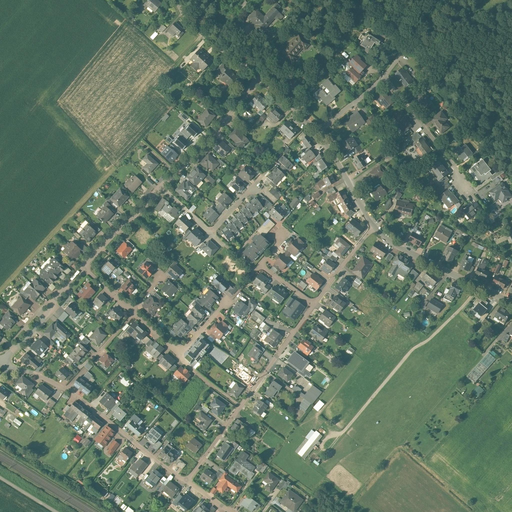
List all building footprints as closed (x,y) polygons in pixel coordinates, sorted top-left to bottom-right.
[(161,4),(156,0),(154,0),(147,0),(147,1),(145,4),(148,7),(149,6),(155,11),(154,12),(155,13),(161,4)] [(249,6),(245,2),(240,8),(244,11),(249,6)] [(264,18),(256,11),(248,19),(258,28),(256,30),(263,36),(268,31),(265,29),(276,17),(280,20),(283,17),(279,13),(273,8),(264,18)] [(239,21),(235,26),(240,31),(245,26),(239,21)] [(183,30),(175,23),(167,32),(173,37),(176,33),(178,36),(182,31),(183,30)] [(380,42),(367,33),(365,37),(361,35),(358,39),(361,41),(359,44),(365,49),(364,51),(367,54),(371,49),(375,44),(378,46),(380,42)] [(298,35),(281,54),(292,64),(296,59),(293,56),(295,55),(296,55),(302,48),(304,50),(309,45),(298,35)] [(381,43),(378,48),(377,48),(373,54),(379,57),(387,46),(381,43)] [(282,44),(275,51),(278,53),(285,46),(282,44)] [(360,59),(356,56),(348,50),(346,52),(341,57),(348,63),(346,64),(347,69),(349,71),(346,75),(344,77),(345,79),(345,80),(347,80),(348,82),(351,79),(355,83),(358,80),(360,80),(359,78),(364,73),(361,71),(366,67),(359,60),(360,59)] [(211,61),(200,51),(191,60),(195,63),(192,66),(196,71),(199,67),(202,71),(206,67),(205,66),(207,64),(208,65),(211,61)] [(227,67),(224,64),(219,69),(223,72),(226,68),(227,67)] [(233,74),(226,68),(223,72),(224,74),(222,76),(221,77),(220,78),(220,79),(223,81),(224,81),(225,80),(228,83),(227,84),(230,87),(234,83),(236,83),(236,81),(238,79),(235,76),(235,74),(233,74)] [(402,69),(395,74),(405,87),(412,81),(405,72),(404,72),(402,69)] [(296,80),(288,84),(291,91),(300,87),(296,80)] [(330,92),(326,96),(322,91),(317,95),(326,106),(331,102),(330,102),(334,99),(333,97),(339,92),(333,85),(332,86),(327,80),(322,85),(325,89),(327,87),(330,92)] [(426,83),(420,87),(423,91),(429,86),(426,83)] [(432,104),(421,91),(413,97),(419,105),(422,102),(427,109),(432,104)] [(388,98),(384,92),(375,99),(381,106),(383,105),(386,109),(394,102),(389,97),(388,98)] [(263,101),(257,95),(251,102),(255,106),(256,106),(262,111),(268,104),(264,100),(263,101)] [(282,117),(273,109),(267,116),(276,123),(282,117)] [(209,112),(206,110),(198,121),(206,127),(215,116),(209,112)] [(407,119),(400,111),(393,116),(396,120),(394,122),(397,126),(398,125),(403,130),(406,128),(407,129),(411,126),(406,120),(407,119)] [(441,112),(431,120),(442,133),(449,127),(442,119),(445,117),(441,112)] [(263,113),(258,119),(261,122),(267,117),(263,113)] [(357,113),(350,118),(353,122),(347,126),(350,130),(352,129),(353,131),(358,128),(357,127),(364,123),(361,119),(359,116),(357,113)] [(236,116),(231,120),(236,125),(241,121),(236,116)] [(372,118),(365,123),(368,128),(375,123),(372,118)] [(291,125),(287,122),(280,130),(290,139),(297,131),(295,129),(294,129),(291,126),(291,125)] [(185,130),(191,135),(194,138),(199,132),(191,124),(185,130)] [(185,130),(184,128),(181,132),(188,138),(191,135),(185,130)] [(248,141),(243,137),(236,130),(230,136),(234,141),(233,142),(240,149),(248,141)] [(188,138),(181,132),(178,135),(179,137),(179,136),(185,141),(188,138)] [(306,136),(303,133),(297,139),(300,142),(301,141),(301,140),(306,136)] [(421,139),(416,133),(410,137),(415,143),(416,142),(421,139)] [(315,144),(307,135),(306,136),(301,140),(301,141),(308,149),(308,150),(308,149),(315,144)] [(185,141),(179,136),(179,137),(174,143),(182,150),(188,144),(185,141)] [(351,138),(348,140),(343,143),(345,147),(346,146),(349,151),(349,152),(352,149),(352,150),(353,149),(357,146),(351,138)] [(425,142),(422,138),(421,139),(416,142),(419,146),(415,150),(420,156),(422,158),(432,150),(425,142)] [(226,146),(221,141),(214,148),(223,157),(229,150),(228,149),(229,149),(226,146)] [(415,143),(406,150),(415,160),(420,156),(415,150),(419,146),(416,142),(415,143)] [(229,143),(226,146),(229,149),(228,149),(229,150),(232,152),(235,148),(229,143)] [(178,151),(171,145),(169,148),(172,151),(176,154),(178,151)] [(362,149),(359,145),(357,146),(353,149),(356,153),(362,149)] [(465,145),(461,148),(459,146),(454,150),(462,161),(467,157),(468,158),(472,154),(465,145)] [(169,148),(168,147),(166,149),(166,148),(163,151),(163,152),(162,154),(166,157),(166,158),(170,162),(173,160),(175,157),(175,158),(177,155),(176,154),(172,151),(169,148)] [(305,155),(302,158),(306,163),(315,157),(310,151),(310,152),(305,155)] [(362,151),(359,153),(364,160),(367,157),(362,151)] [(391,154),(384,158),(386,162),(393,159),(391,154)] [(157,164),(147,155),(143,159),(148,163),(143,169),(148,173),(149,174),(157,164)] [(218,164),(208,155),(200,163),(204,167),(206,165),(212,171),(218,164)] [(366,165),(360,155),(352,160),(354,162),(354,161),(356,165),(359,169),(366,165)] [(292,165),(283,156),(278,161),(282,165),(287,169),(288,171),(289,171),(291,169),(290,167),(292,165)] [(324,158),(313,165),(319,173),(320,172),(321,173),(321,172),(330,166),(324,158)] [(490,170),(483,160),(478,164),(477,164),(477,165),(475,166),(477,168),(473,172),(481,183),(489,177),(492,175),(489,172),(490,170)] [(448,174),(439,162),(432,168),(440,178),(438,179),(439,181),(444,177),(448,174)] [(379,166),(369,173),(374,181),(385,174),(379,166)] [(254,174),(246,167),(240,174),(245,179),(248,181),(254,174)] [(205,176),(196,168),(187,177),(196,185),(205,176)] [(278,170),(276,168),(271,173),(279,180),(284,175),(283,174),(278,170)] [(501,170),(492,177),(494,180),(498,177),(504,173),(501,170)] [(279,180),(271,173),(267,178),(271,182),(275,185),(279,180)] [(215,181),(208,175),(205,178),(212,184),(215,181)] [(135,176),(129,183),(128,182),(124,185),(132,192),(141,182),(135,176)] [(331,176),(323,180),(325,185),(326,187),(334,183),(331,176)] [(444,177),(439,181),(443,186),(446,183),(448,182),(444,177)] [(494,180),(492,181),(495,186),(501,181),(498,177),(494,180)] [(269,184),(271,182),(267,178),(263,182),(267,186),(269,184)] [(236,180),(231,186),(229,189),(233,193),(236,190),(238,192),(244,186),(241,183),(241,184),(239,182),(236,180)] [(183,182),(176,190),(187,200),(191,195),(193,192),(191,191),(192,190),(186,185),(186,184),(183,182)] [(194,188),(188,182),(186,184),(186,185),(192,190),(194,188)] [(393,183),(384,189),(387,194),(396,188),(393,183)] [(443,186),(438,191),(440,194),(449,187),(446,183),(443,186)] [(508,192),(503,184),(490,193),(495,200),(499,197),(503,203),(511,197),(508,192)] [(380,185),(370,192),(373,197),(376,201),(387,194),(384,189),(383,190),(380,185)] [(111,199),(111,200),(114,203),(119,207),(128,197),(120,190),(111,199)] [(342,190),(333,195),(335,199),(336,198),(339,203),(344,201),(347,199),(342,190)] [(459,202),(453,195),(452,196),(448,191),(441,196),(446,203),(445,204),(449,208),(452,206),(453,205),(454,204),(455,205),(459,202)] [(231,200),(224,193),(217,201),(219,203),(224,208),(231,200)] [(162,198),(155,209),(159,212),(161,209),(165,213),(167,214),(168,213),(172,217),(173,217),(175,214),(177,211),(173,207),(172,208),(169,205),(169,204),(169,203),(169,202),(168,201),(167,201),(166,201),(165,200),(162,198)] [(258,201),(256,198),(250,202),(256,210),(262,206),(261,205),(258,201)] [(300,202),(296,198),(290,205),(294,209),(300,202)] [(347,199),(344,201),(339,203),(345,213),(350,210),(353,209),(347,199)] [(404,203),(398,201),(397,206),(395,205),(393,210),(395,210),(394,214),(399,216),(402,216),(403,216),(410,217),(413,205),(404,203)] [(256,210),(250,202),(244,206),(245,207),(251,214),(256,210)] [(472,209),(471,207),(470,207),(464,212),(470,219),(475,216),(474,215),(477,212),(478,213),(482,210),(476,202),(476,203),(477,205),(472,209)] [(224,208),(219,203),(216,207),(221,212),(224,208)] [(281,209),(277,205),(269,213),(274,217),(281,209)] [(105,207),(97,216),(96,216),(101,221),(104,223),(113,214),(108,209),(105,207)] [(251,214),(245,207),(240,211),(241,212),(246,219),(252,215),(251,214)] [(211,208),(207,212),(206,213),(207,213),(204,216),(211,222),(218,215),(213,210),(211,208)] [(286,214),(281,209),(274,217),(279,222),(286,214)] [(246,219),(241,212),(235,216),(236,217),(241,224),(247,220),(246,219)] [(172,217),(168,213),(167,214),(165,213),(162,216),(170,223),(175,219),(173,217),(172,217)] [(188,222),(182,216),(179,220),(176,224),(181,229),(182,228),(185,230),(184,231),(185,232),(187,229),(191,225),(188,222)] [(241,224),(236,217),(230,221),(231,222),(237,230),(237,229),(242,226),(241,224)] [(268,219),(257,231),(263,237),(275,225),(268,219)] [(363,228),(352,220),(346,228),(357,236),(363,228)] [(93,230),(88,225),(89,224),(85,221),(84,222),(82,225),(85,227),(83,230),(92,238),(92,237),(94,235),(96,233),(93,230)] [(237,230),(231,222),(226,226),(227,227),(232,235),(238,231),(237,229),(237,230)] [(392,229),(399,231),(401,225),(394,222),(392,229)] [(232,235),(227,227),(221,231),(227,240),(233,236),(232,235)] [(452,234),(440,227),(434,236),(435,237),(435,236),(439,238),(439,239),(446,243),(452,234)] [(192,233),(188,237),(193,242),(192,243),(195,246),(203,238),(200,235),(201,234),(199,232),(196,229),(192,233)] [(92,238),(83,230),(79,234),(88,242),(90,240),(89,240),(91,237),(92,238)] [(189,231),(185,236),(182,238),(185,241),(188,237),(192,233),(189,231)] [(423,238),(412,233),(408,241),(411,243),(412,243),(418,247),(423,238)] [(259,235),(243,253),(253,262),(269,244),(259,235)] [(349,246),(339,238),(335,243),(340,247),(335,253),(341,257),(349,246)] [(296,240),(295,240),(293,243),(290,241),(289,243),(299,252),(303,247),(302,246),(296,240)] [(134,246),(128,241),(125,244),(131,249),(134,246)] [(218,249),(209,241),(205,245),(202,249),(210,257),(218,249)] [(81,251),(72,242),(70,245),(69,244),(68,244),(66,246),(76,255),(78,253),(79,253),(81,251)] [(299,252),(289,243),(287,245),(289,247),(287,249),(287,250),(292,254),(294,256),(299,252)] [(387,250),(375,243),(370,251),(382,258),(387,250)] [(125,244),(124,244),(117,251),(124,257),(131,249),(125,244)] [(76,255),(66,246),(65,247),(65,249),(66,250),(63,252),(69,258),(72,260),(74,258),(74,257),(76,255)] [(457,251),(450,248),(448,249),(444,256),(446,257),(444,260),(451,264),(457,251)] [(283,254),(280,257),(278,255),(276,257),(286,266),(290,261),(288,258),(283,254)] [(409,261),(398,255),(393,264),(394,265),(389,273),(393,276),(395,272),(405,278),(412,266),(408,263),(407,263),(409,261)] [(469,257),(465,255),(461,264),(462,264),(461,268),(468,271),(472,263),(467,261),(469,257)] [(286,266),(276,257),(274,259),(277,261),(274,264),(281,269),(282,271),(286,266)] [(43,266),(57,278),(58,276),(56,275),(60,271),(62,272),(64,269),(54,260),(53,260),(50,261),(50,259),(50,258),(46,263),(43,266)] [(69,258),(65,262),(70,266),(74,262),(72,260),(69,258)] [(155,264),(148,258),(145,262),(146,263),(152,268),(155,264)] [(118,265),(111,259),(105,265),(102,269),(109,275),(118,265)] [(326,262),(324,262),(323,263),(324,266),(321,270),(324,272),(326,269),(330,272),(335,265),(331,263),(327,260),(326,262)] [(177,263),(175,261),(169,268),(171,270),(175,266),(177,263)] [(361,261),(353,272),(362,278),(372,264),(369,262),(367,265),(361,261)] [(152,268),(146,263),(144,266),(144,265),(138,271),(146,278),(149,276),(152,273),(152,272),(154,270),(152,268)] [(480,278),(484,270),(486,267),(480,264),(475,275),(480,278)] [(57,278),(43,266),(41,268),(43,270),(43,271),(41,271),(40,269),(37,273),(40,276),(48,284),(50,282),(51,284),(54,280),(52,279),(53,278),(55,279),(57,278)] [(175,266),(171,270),(168,273),(176,279),(182,272),(175,266)] [(484,270),(480,278),(486,280),(489,273),(484,270)] [(428,271),(422,278),(433,286),(438,279),(428,271)] [(268,281),(259,274),(253,283),(257,285),(262,289),(264,290),(262,292),(265,294),(270,287),(266,284),(268,281)] [(322,282),(312,274),(307,282),(317,290),(322,282)] [(501,279),(496,276),(493,284),(498,286),(502,279),(502,278),(501,279)] [(228,285),(219,277),(213,283),(215,285),(215,287),(217,289),(219,289),(222,292),(228,285)] [(350,284),(343,278),(336,289),(339,292),(340,290),(344,293),(350,284)] [(507,281),(502,279),(498,286),(503,289),(507,281)] [(40,284),(35,280),(31,284),(41,293),(45,289),(40,284)] [(180,287),(173,281),(171,284),(177,289),(176,289),(177,290),(180,287)] [(171,284),(168,282),(162,290),(169,296),(173,291),(174,292),(176,289),(177,289),(171,284)] [(418,282),(414,287),(419,291),(423,286),(418,282)] [(131,284),(129,283),(127,285),(123,289),(130,295),(136,289),(135,288),(135,287),(134,286),(132,286),(131,284)] [(462,287),(453,283),(447,295),(453,298),(456,294),(458,295),(462,287)] [(41,293),(31,284),(28,288),(37,296),(41,293)] [(237,290),(231,284),(228,287),(230,289),(228,292),(232,295),(237,290)] [(82,289),(90,296),(94,292),(88,286),(85,289),(83,288),(82,289)] [(215,292),(209,286),(207,289),(209,291),(213,294),(215,292)] [(274,286),(269,294),(272,296),(277,289),(274,286)] [(37,296),(28,288),(24,292),(29,296),(34,300),(37,296)] [(286,294),(278,288),(277,289),(272,296),(271,297),(280,303),(286,294)] [(90,296),(82,289),(81,290),(83,292),(80,295),(86,301),(90,296)] [(413,298),(417,293),(412,289),(408,295),(413,298)] [(213,294),(209,291),(205,296),(213,303),(217,298),(213,294)] [(22,294),(20,292),(18,295),(21,298),(25,301),(27,298),(22,294)] [(100,295),(94,302),(100,308),(106,300),(100,295)] [(213,303),(205,296),(200,301),(204,305),(208,308),(213,303)] [(488,303),(479,296),(473,304),(477,307),(474,310),(477,313),(478,315),(478,314),(481,317),(482,317),(486,312),(487,310),(484,308),(488,303)] [(161,307),(151,297),(149,300),(149,301),(147,303),(156,310),(158,308),(159,308),(160,308),(161,307)] [(332,301),(342,308),(345,304),(335,297),(332,301)] [(21,298),(12,308),(14,310),(14,311),(16,312),(17,312),(20,315),(29,305),(25,301),(21,298)] [(285,305),(287,307),(285,310),(289,313),(287,315),(295,320),(304,307),(295,301),(290,298),(285,305)] [(200,301),(198,299),(195,301),(201,306),(202,307),(204,305),(200,301)] [(250,299),(245,306),(241,303),(240,304),(238,303),(234,309),(235,310),(234,311),(236,312),(235,313),(235,314),(238,316),(239,316),(240,315),(241,316),(243,314),(245,316),(251,308),(253,309),(257,305),(250,299)] [(431,299),(426,307),(437,314),(442,305),(431,299)] [(342,308),(332,301),(328,305),(332,308),(333,307),(339,312),(342,308)] [(71,303),(65,310),(74,318),(76,315),(77,315),(80,312),(76,308),(71,303)] [(156,310),(147,303),(145,305),(144,305),(143,307),(148,311),(153,316),(154,315),(154,314),(154,312),(156,310)] [(199,308),(196,305),(195,307),(191,310),(190,310),(201,320),(203,318),(203,315),(204,314),(204,313),(199,308)] [(511,313),(501,307),(495,317),(500,320),(500,321),(505,324),(511,313)] [(123,315),(115,308),(112,310),(109,314),(110,314),(118,321),(123,315)] [(201,320),(190,310),(192,312),(188,317),(188,318),(194,323),(196,323),(197,322),(199,322),(201,320)] [(64,311),(59,316),(64,320),(68,315),(64,311)] [(153,316),(148,311),(145,315),(150,320),(153,316)] [(335,318),(324,311),(319,319),(325,323),(324,324),(328,327),(335,318)] [(256,312),(254,313),(251,318),(260,325),(262,322),(258,319),(261,315),(256,312)] [(486,312),(482,317),(481,317),(480,319),(483,321),(489,314),(486,312)] [(7,316),(0,324),(0,328),(1,329),(4,327),(7,330),(14,322),(11,319),(10,319),(7,316)] [(500,320),(495,317),(494,320),(503,326),(505,324),(500,321),(500,320)] [(491,324),(485,319),(481,324),(483,326),(487,329),(491,324)] [(181,320),(177,324),(175,325),(174,326),(174,328),(178,331),(178,332),(176,334),(179,337),(181,336),(185,332),(186,333),(187,332),(182,327),(184,323),(181,320)] [(193,326),(187,321),(184,323),(182,327),(187,332),(188,332),(193,326)] [(146,334),(133,323),(130,327),(130,326),(129,327),(127,330),(122,336),(126,341),(129,337),(127,335),(129,333),(139,341),(140,340),(145,335),(146,334)] [(220,323),(217,326),(215,324),(213,326),(223,335),(227,330),(226,329),(220,323)] [(56,328),(52,325),(44,333),(50,339),(51,338),(53,340),(57,337),(63,343),(66,339),(69,335),(58,325),(56,328)] [(223,335),(213,326),(211,328),(214,330),(211,333),(212,333),(217,338),(219,339),(223,335)] [(487,329),(483,326),(475,336),(479,339),(487,329)] [(321,331),(315,327),(310,333),(313,335),(312,336),(316,339),(317,338),(321,341),(325,334),(321,331)] [(255,328),(249,336),(254,340),(260,332),(255,328)] [(106,336),(98,329),(89,338),(97,345),(106,336)] [(282,337),(271,329),(268,333),(270,334),(268,337),(267,336),(264,341),(267,344),(268,344),(273,348),(282,337)] [(145,335),(140,340),(145,345),(150,340),(145,335)] [(201,337),(187,353),(195,360),(199,355),(202,357),(207,350),(206,349),(210,344),(201,337)] [(44,344),(39,339),(31,348),(39,356),(39,355),(42,352),(42,353),(42,352),(47,347),(44,344)] [(305,343),(303,341),(298,347),(304,351),(308,354),(310,351),(312,352),(314,349),(309,345),(310,344),(306,341),(305,343)] [(155,342),(147,350),(154,356),(157,352),(159,353),(162,350),(158,346),(159,346),(155,342)] [(84,348),(80,344),(79,345),(74,350),(82,357),(87,351),(84,348)] [(258,349),(257,348),(257,349),(254,347),(248,355),(252,358),(252,357),(253,356),(257,359),(262,352),(262,353),(265,350),(259,345),(259,346),(260,346),(258,349)] [(82,357),(74,350),(69,356),(73,360),(76,363),(82,357)] [(305,361),(294,353),(287,361),(299,370),(301,372),(303,369),(304,367),(303,366),(306,362),(305,361)] [(488,353),(467,377),(474,383),(496,359),(488,353)] [(26,354),(20,360),(27,366),(29,363),(36,369),(39,365),(33,359),(30,357),(26,354)] [(106,354),(100,361),(107,367),(113,361),(108,356),(106,354)] [(116,360),(110,354),(108,356),(113,361),(114,362),(116,360)] [(166,355),(160,362),(168,369),(168,368),(173,363),(171,361),(172,360),(166,355)] [(42,361),(36,356),(33,359),(39,365),(42,361)] [(88,362),(84,366),(89,371),(93,366),(88,362)] [(177,367),(173,363),(168,368),(172,372),(177,367)] [(184,371),(180,367),(174,374),(184,383),(187,379),(190,376),(186,373),(187,372),(184,370),(184,371)] [(62,368),(56,375),(59,378),(60,377),(64,380),(64,379),(69,374),(68,374),(62,368)] [(292,375),(283,368),(278,375),(286,381),(288,377),(289,378),(292,375)] [(301,372),(299,370),(297,373),(304,378),(306,375),(308,377),(310,375),(303,369),(301,372)] [(70,372),(68,374),(69,374),(64,379),(67,382),(73,375),(70,372)] [(88,372),(83,377),(88,381),(92,376),(88,372)] [(18,376),(12,383),(16,386),(17,384),(21,379),(18,376)] [(28,381),(22,377),(21,379),(17,384),(23,389),(21,392),(26,396),(33,385),(30,383),(27,381),(28,381)] [(93,388),(79,377),(76,381),(73,385),(87,395),(90,392),(90,391),(93,388)] [(184,383),(181,385),(184,388),(189,381),(187,379),(184,383)] [(273,382),(270,386),(265,394),(271,398),(276,390),(277,391),(280,387),(273,382)] [(239,385),(236,383),(229,393),(236,399),(244,388),(239,385)] [(51,393),(41,385),(35,393),(45,401),(51,393)] [(312,385),(305,395),(306,397),(304,399),(310,404),(311,405),(321,392),(312,385)] [(479,385),(473,391),(478,396),(484,390),(479,385)] [(297,387),(294,386),(291,390),(298,394),(300,392),(301,390),(297,387)] [(115,400),(107,394),(100,402),(100,403),(101,402),(108,407),(107,409),(108,407),(113,402),(115,400)] [(225,406),(215,398),(212,402),(216,405),(211,411),(218,416),(225,406)] [(56,403),(50,399),(47,404),(52,408),(56,403)] [(304,399),(298,407),(305,412),(310,404),(304,399)] [(274,405),(267,400),(265,403),(272,408),(274,405)] [(320,400),(313,407),(318,411),(324,404),(320,400)] [(259,401),(252,410),(260,416),(267,406),(259,401)] [(80,406),(74,402),(70,408),(73,411),(67,418),(69,420),(75,412),(80,406)] [(157,403),(154,407),(160,412),(163,409),(157,403)] [(85,410),(80,406),(75,412),(78,414),(81,417),(85,410)] [(126,414),(119,408),(112,415),(120,422),(126,414)] [(85,410),(81,417),(84,419),(86,420),(90,414),(85,410)] [(75,412),(69,420),(71,422),(78,414),(75,412)] [(212,421),(200,412),(197,416),(202,420),(197,426),(204,431),(212,421)] [(95,418),(90,414),(86,420),(88,422),(83,430),(84,431),(84,432),(84,431),(85,432),(90,424),(95,418)] [(140,420),(136,417),(132,422),(127,427),(131,430),(132,429),(139,435),(143,430),(136,424),(140,420)] [(103,424),(95,418),(90,424),(93,427),(92,429),(93,430),(92,431),(95,434),(103,424)] [(237,419),(229,431),(234,435),(240,427),(245,431),(248,427),(239,421),(240,420),(238,419),(237,420),(237,419)] [(107,427),(101,435),(99,433),(94,439),(104,447),(108,441),(108,440),(114,433),(107,427)] [(153,429),(152,430),(148,435),(146,437),(154,444),(161,436),(153,429)] [(309,440),(298,454),(301,456),(319,434),(316,431),(309,440)] [(202,446),(193,438),(187,445),(191,448),(190,449),(195,453),(202,446)] [(307,439),(296,453),(298,454),(309,440),(307,439)] [(119,445),(114,441),(108,448),(113,452),(119,445)] [(225,443),(216,455),(224,461),(224,460),(223,460),(227,455),(228,456),(233,449),(229,446),(225,443)] [(168,444),(167,444),(166,446),(159,455),(170,464),(177,454),(179,453),(178,452),(168,444)] [(125,448),(118,458),(121,461),(123,458),(127,461),(128,459),(132,454),(125,448)] [(243,452),(236,461),(251,472),(255,468),(244,460),(248,456),(243,452)] [(140,459),(134,466),(133,465),(130,469),(139,475),(147,465),(140,459)] [(186,465),(179,459),(175,464),(182,470),(186,465)] [(251,472),(236,461),(229,471),(234,475),(237,470),(247,477),(248,477),(251,472)] [(155,470),(146,481),(150,484),(151,483),(154,485),(162,476),(155,470)] [(215,476),(206,470),(201,476),(207,480),(206,481),(209,483),(215,476)] [(223,474),(219,479),(222,481),(226,476),(227,473),(225,472),(223,474)] [(268,473),(263,480),(268,484),(265,488),(270,492),(278,480),(268,473)] [(222,481),(216,489),(222,493),(228,485),(237,491),(241,487),(226,476),(222,481)] [(283,480),(277,489),(280,491),(282,488),(286,482),(283,480)] [(165,486),(162,490),(172,498),(179,490),(170,482),(169,481),(165,486)] [(302,500),(289,491),(281,502),(294,511),(302,500)] [(109,492),(105,498),(110,502),(115,496),(109,492)] [(193,501),(185,495),(186,494),(185,494),(180,501),(177,505),(178,504),(186,510),(185,511),(194,501),(193,501)] [(256,503),(247,497),(243,501),(242,501),(239,505),(242,507),(243,506),(251,511),(255,507),(254,506),(256,503)] [(176,498),(172,503),(175,507),(177,505),(180,501),(176,498)]
